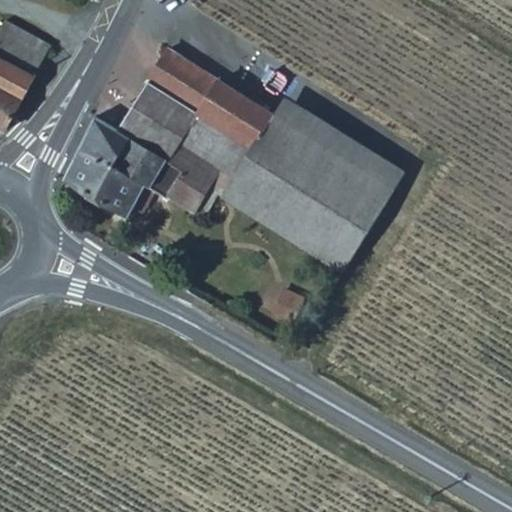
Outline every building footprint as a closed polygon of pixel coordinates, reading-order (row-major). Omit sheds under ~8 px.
[(0,86),(23,97),(54,42),(5,17),(0,25),(0,86)] [(170,47),(119,129),(158,155),(196,181),(220,195),(262,222),(290,175),(256,155),(259,150),(257,147),(259,146),(277,116),(170,47)] [(0,126),(6,130),(23,97),(0,86),(0,126)] [(146,184),(156,190),(198,213),(202,207),(210,212),(220,195),(196,181),(158,155),(119,129),(96,116),(67,178),(130,215),(135,205),(146,184)] [(262,222),(345,273),(397,192),(277,116),(259,146),(257,147),(259,150),(256,155),(290,175),(262,222)] [(135,205),(144,210),(156,190),(146,184),(135,205)] [(277,309),(294,315),(303,293),(286,286),(277,309)]
